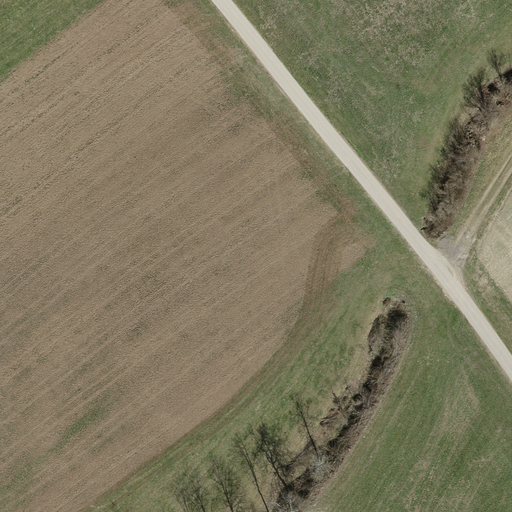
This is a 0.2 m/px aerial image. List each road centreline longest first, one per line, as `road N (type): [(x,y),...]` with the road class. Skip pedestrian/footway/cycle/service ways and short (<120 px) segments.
road 1 (unclassified): [(511,368),(220,0)]
road 2 (track): [(443,274),(511,163)]
